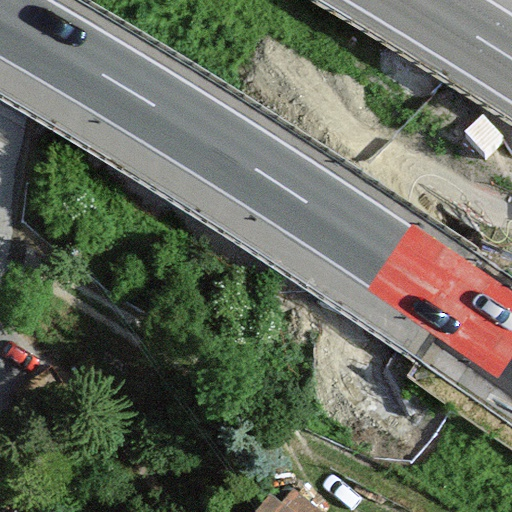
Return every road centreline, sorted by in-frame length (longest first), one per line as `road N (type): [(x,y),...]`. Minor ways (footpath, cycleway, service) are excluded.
road 1 (motorway): [(0,14),(511,337)]
road 2 (track): [(0,256),(125,325),(314,454),(439,511)]
road 3 (unclassified): [(0,199),(18,0)]
